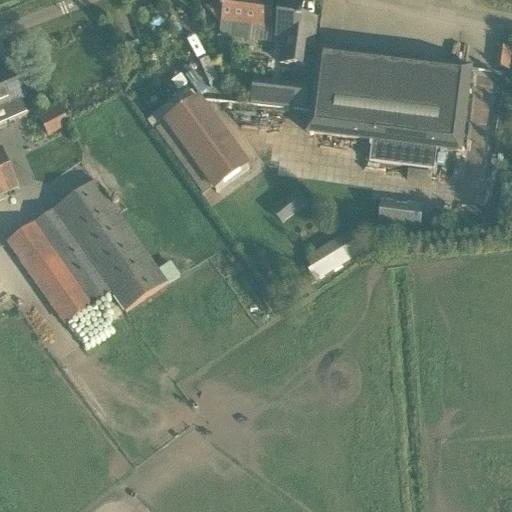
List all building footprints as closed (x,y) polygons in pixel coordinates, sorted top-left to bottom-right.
[(211,0),(209,10),(219,22),(221,23),(220,28),(219,36),(250,40),(252,26),(271,29),(272,29),(276,0),(211,0)] [(276,36),(276,38),(284,39),(280,65),(310,69),(317,20),(302,18),(304,2),(285,0),(279,0),(281,1),(277,36),(276,36)] [(501,66),(511,67),(511,45),(503,45),(501,66)] [(426,64),(317,50),(310,112),(312,113),(310,129),(308,129),(307,134),(372,142),(369,164),(434,172),(437,150),(461,153),(471,69),(445,66),(445,68),(426,66),(426,64)] [(25,97),(14,70),(0,75),(0,125),(28,114),(21,99),(25,97)] [(286,83),(283,107),(307,109),(309,85),(286,83)] [(48,136),(69,125),(60,107),(39,118),(48,136)] [(0,152),(0,197),(18,189),(2,151),(0,152)] [(126,314),(169,284),(96,182),(7,245),(66,328),(113,295),(126,314)] [(397,206),(398,204),(381,202),(378,234),(420,238),(421,230),(425,230),(427,210),(423,210),(423,206),(406,205),(406,206),(397,206)]
